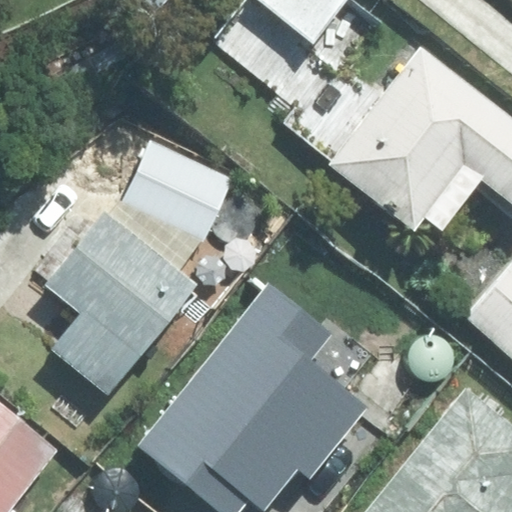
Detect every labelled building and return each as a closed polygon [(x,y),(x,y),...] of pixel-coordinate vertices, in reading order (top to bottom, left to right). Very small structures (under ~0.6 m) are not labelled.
[(265,0),(297,26),(318,0),(265,0)] [(330,59),(282,120),(322,152),(317,158),(400,220),(407,210),(428,225),(468,171),(511,205),(511,117),(411,41),(373,91),(330,59)] [(94,206),(31,278),(68,309),(41,341),(92,385),(181,283),(206,305),(252,251),(204,230),(227,175),(142,137),(117,193),(102,210),(94,206)] [(272,281),(276,285),(278,288),(280,289),(285,292),(290,293),(295,294),(301,294),(306,293),(311,291),(316,288),(320,285),(324,281),(327,276),(328,270),(329,265),(329,259),(328,254),(326,249),(323,244),(320,240),(316,236),(311,234),(305,232),(300,231),(294,231),(289,232),(284,234),(279,237),(275,240),(271,245),(269,250),(267,255),(266,260),(266,266),(267,271),(269,276),(272,281)] [(511,257),(460,313),(511,360),(511,257)] [(255,276),(122,434),(215,511),(219,511),(238,490),(250,500),(283,460),(297,472),(358,401),(301,354),(321,331),(255,276)] [(404,322),(352,385),(394,418),(444,355),(404,322)] [(511,511),(511,469),(506,465),(511,457),(511,427),(453,379),(342,511),(511,511)] [(0,405),(0,497),(45,443),(0,405)]
